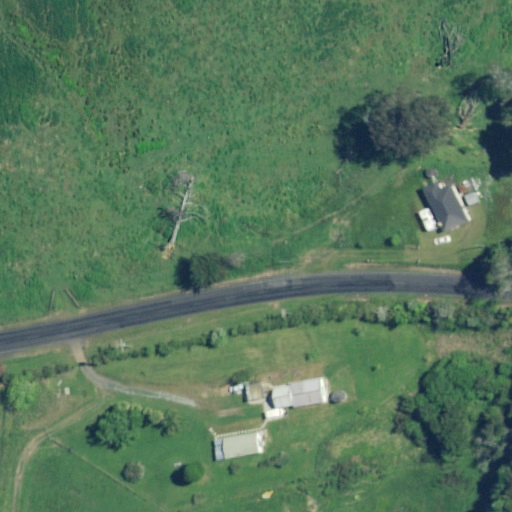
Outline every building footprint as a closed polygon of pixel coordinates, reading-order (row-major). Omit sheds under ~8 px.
[(475,221),(457,182),(433,193),(451,232),(475,221)] [(326,402),(321,378),(274,388),(278,409),(296,405),(297,408),(326,402)] [(263,384),(248,386),(249,401),(265,399),(263,384)] [(345,391),(334,391),(334,402),(345,402),(345,391)] [(263,453),(259,433),(216,440),(219,461),(263,453)]
